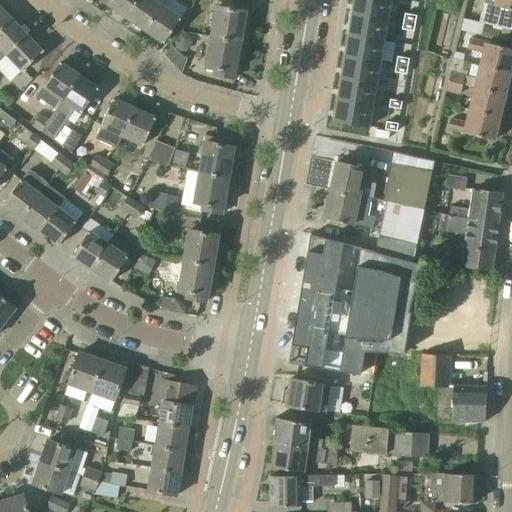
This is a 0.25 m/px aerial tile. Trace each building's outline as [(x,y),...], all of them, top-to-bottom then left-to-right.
[(111,0),(108,4),(127,17),(138,0),(111,0)] [(145,30),(162,6),(153,0),(138,0),(127,17),(145,30)] [(354,0),(352,12),(388,18),(391,0),(354,0)] [(511,9),(511,0),(479,0),(479,2),(511,9)] [(213,37),(246,43),(249,26),(244,25),(247,4),(227,1),(226,8),(218,6),(213,37)] [(0,30),(13,18),(0,4),(0,30)] [(162,6),(145,30),(165,43),(181,19),(162,6)] [(352,12),(349,34),(385,40),(388,18),(352,12)] [(405,14),(404,22),(416,24),(417,16),(405,14)] [(7,55),(28,35),(13,18),(0,30),(0,60),(6,54),(7,55)] [(404,22),(403,29),(414,31),(416,24),(404,22)] [(511,30),(495,26),(485,23),(482,35),(482,36),(498,40),(508,42),(511,30)] [(180,34),(175,42),(177,49),(181,52),(188,50),(193,43),(191,35),(186,31),(180,34)] [(349,34),(345,56),(381,62),(385,40),(349,34)] [(7,55),(23,72),(44,51),(28,35),(7,55)] [(243,59),(246,43),(213,37),(207,67),(216,69),(215,75),(234,79),(238,58),(243,59)] [(480,65),(511,73),(511,69),(511,48),(470,39),(468,49),(483,52),(480,65)] [(345,56),(341,78),(377,84),(381,62),(345,56)] [(398,57),(397,64),(408,66),(410,59),(398,57)] [(64,100),(80,76),(61,62),(37,97),(54,109),(62,98),(64,100)] [(397,64),(395,72),(407,74),(408,66),(397,64)] [(506,95),(511,73),(480,65),(475,88),(506,95)] [(461,84),(463,75),(451,72),(449,81),(461,84)] [(54,139),(75,108),(83,113),(99,89),(80,76),(64,100),(49,121),(48,121),(42,131),(49,136),(54,139)] [(341,78),(338,99),(374,105),(377,84),(341,78)] [(459,93),(461,84),(449,81),(446,90),(459,93)] [(501,117),(506,95),(475,88),(470,110),(501,117)] [(124,136),(136,109),(114,99),(96,138),(117,148),(123,135),(124,136)] [(338,99),(334,121),(370,127),(374,105),(338,99)] [(391,100),(390,107),(401,109),(403,101),(391,100)] [(16,121),(5,113),(0,108),(0,123),(9,130),(16,121)] [(136,109),(124,136),(144,145),(157,118),(136,109)] [(495,140),(501,117),(470,110),(467,123),(451,119),(449,129),(495,140)] [(42,131),(48,121),(40,115),(33,125),(42,131)] [(387,122),(386,130),(397,131),(399,124),(387,122)] [(377,130),(376,137),(389,139),(390,132),(377,130)] [(71,153),(82,138),(73,132),(62,147),(71,153)] [(34,149),(41,140),(33,134),(26,143),(34,149)] [(201,171),(234,178),(237,161),(232,160),(236,140),(216,136),(215,143),(206,142),(201,171)] [(147,161),(168,165),(175,148),(156,141),(147,161)] [(0,179),(7,170),(15,160),(0,148),(0,179)] [(417,244),(425,211),(435,161),(400,154),(396,153),(385,202),(386,202),(379,236),(417,244)] [(52,163),(60,169),(67,159),(59,154),(52,163)] [(99,171),(106,161),(97,155),(90,165),(99,171)] [(67,159),(60,169),(68,175),(75,165),(67,159)] [(107,176),(113,166),(106,161),(99,171),(107,176)] [(371,199),(373,189),(377,171),(365,168),(338,162),(332,190),(359,196),(371,199)] [(103,181),(107,176),(99,171),(90,165),(74,188),(82,193),(89,183),(92,185),(94,182),(100,186),(103,181)] [(40,193),(48,184),(30,169),(4,203),(22,217),(40,193)] [(131,194),(137,180),(115,170),(109,185),(131,194)] [(231,195),(234,178),(201,171),(195,202),(204,204),(203,211),(223,214),(226,194),(231,195)] [(448,175),(446,187),(466,190),(467,178),(448,175)] [(105,197),(112,187),(103,181),(100,186),(96,191),(105,196),(105,197)] [(58,208),(66,197),(48,184),(40,193),(22,217),(40,231),(58,208)] [(503,193),(502,193),(473,189),(471,209),(451,206),(450,215),(449,216),(499,223),(503,193)] [(356,213),(359,196),(332,190),(331,191),(332,191),(326,217),(340,220),(339,222),(353,225),(353,224),(373,228),(375,218),(356,213)] [(175,213),(178,197),(157,193),(154,209),(175,213)] [(131,213),(137,203),(129,197),(122,208),(131,213)] [(140,219),(146,209),(137,203),(131,213),(140,219)] [(76,222),(58,208),(40,231),(59,245),(76,222)] [(449,216),(450,215),(441,214),(439,231),(458,233),(457,238),(466,239),(462,266),(492,270),(499,223),(449,216)] [(185,260),(219,265),(221,249),(216,249),(220,228),(200,224),(199,231),(191,230),(185,260)] [(109,245),(108,244),(89,232),(73,256),(93,269),(109,245)] [(376,252),(311,235),(289,362),(361,376),(365,352),(378,352),(405,353),(411,313),(409,312),(422,264),(414,262),(376,252)] [(112,282),(133,249),(113,236),(108,244),(109,245),(93,269),(112,282)] [(414,262),(417,244),(379,236),(376,252),(414,262)] [(150,276),(156,261),(139,255),(134,269),(150,276)] [(215,283),(219,265),(185,260),(180,291),(188,292),(187,299),(207,302),(210,282),(215,283)] [(0,328),(17,307),(0,294),(0,328)] [(186,313),(186,308),(182,301),(176,300),(174,311),(186,313)] [(69,383),(65,394),(77,398),(81,387),(92,391),(103,361),(79,353),(69,383)] [(421,384),(450,386),(451,356),(422,355),(421,375),(421,384)] [(103,361),(92,391),(116,399),(127,369),(103,361)] [(148,379),(149,368),(136,364),(133,376),(127,393),(126,394),(125,403),(119,414),(118,416),(138,419),(140,406),(142,407),(144,398),(148,379)] [(322,380),(322,383),(291,379),(290,389),(285,388),(282,403),(288,404),(287,406),(326,411),(331,381),(322,380)] [(195,386),(174,382),(167,380),(164,400),(160,423),(189,428),(193,406),(192,405),(195,386)] [(486,422),(487,387),(455,386),(454,420),(486,422)] [(72,409),(61,406),(56,419),(67,423),(72,409)] [(104,436),(108,422),(97,418),(93,432),(104,436)] [(311,423),(276,418),(274,429),(277,430),(275,443),(322,449),(323,439),(309,437),(311,423)] [(185,451),(189,428),(160,423),(156,446),(185,451)] [(353,425),(351,451),(386,454),(389,428),(353,425)] [(119,439),(133,442),(134,432),(120,429),(119,439)] [(395,432),(394,456),(428,458),(429,434),(395,432)] [(84,477),(98,482),(101,473),(87,468),(72,463),(77,449),(49,439),(41,462),(69,471),(84,476),(84,477)] [(131,452),(133,442),(119,439),(117,449),(131,452)] [(339,451),(322,449),(275,443),(272,467),(305,471),(306,461),(324,463),(337,465),(339,451)] [(182,473),(185,451),(156,446),(152,468),(182,473)] [(61,494),(69,471),(41,462),(34,484),(61,494)] [(178,495),(182,473),(152,468),(149,491),(178,495)] [(113,474),(111,484),(125,486),(127,476),(113,474)] [(432,475),(432,487),(432,501),(477,502),(477,474),(445,474),(445,475),(432,475)] [(301,486),(316,486),(335,486),(335,475),(316,475),(271,476),(271,506),(301,506),(301,486)] [(95,490),(98,482),(84,477),(81,485),(95,490)] [(395,511),(397,499),(398,478),(382,477),(379,511),(395,511)] [(381,496),(381,480),(367,480),(366,496),(381,496)] [(3,511),(29,511),(25,495),(1,502),(3,511)] [(57,511),(67,511),(71,505),(52,496),(46,507),(57,511)]
